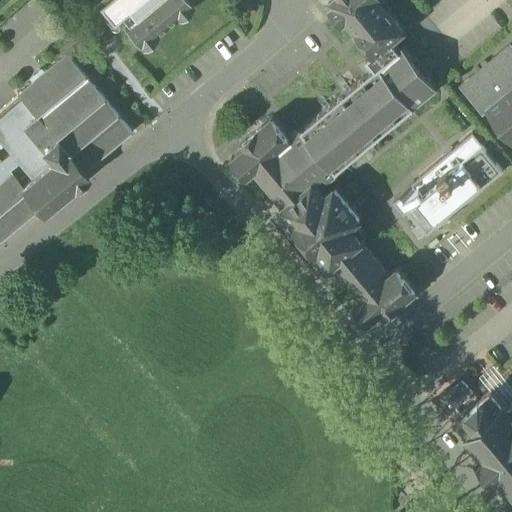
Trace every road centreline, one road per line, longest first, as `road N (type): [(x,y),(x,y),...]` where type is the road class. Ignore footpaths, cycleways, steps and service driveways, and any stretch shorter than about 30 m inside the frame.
road 1 (residential): [(367,351),(175,122)]
road 2 (residential): [(175,122),(0,272)]
road 3 (residential): [(490,511),(367,351)]
road 4 (residential): [(367,351),(511,234)]
road 5 (residential): [(285,0),(281,34),(175,122)]
